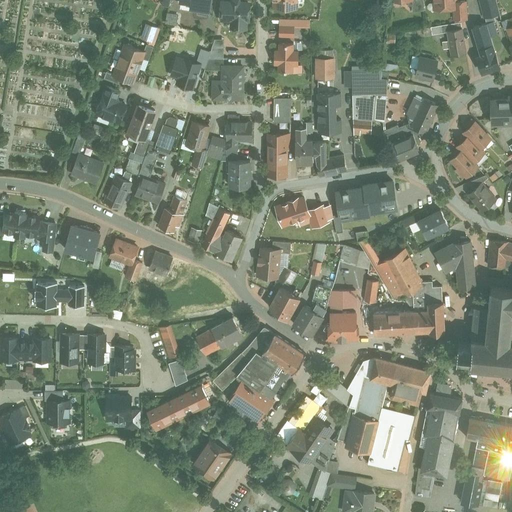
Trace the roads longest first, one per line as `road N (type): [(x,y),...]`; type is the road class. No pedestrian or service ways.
road 1 (residential): [(0,184),(61,195),(238,280)]
road 2 (residential): [(157,388),(149,353),(133,333),(79,322),(0,322)]
road 3 (residential): [(208,511),(323,356)]
road 4 (residential): [(437,359),(480,285),(480,222)]
road 5 (residential): [(267,198),(283,187),(404,170)]
road 6 (residential): [(137,92),(193,110),(262,112)]
